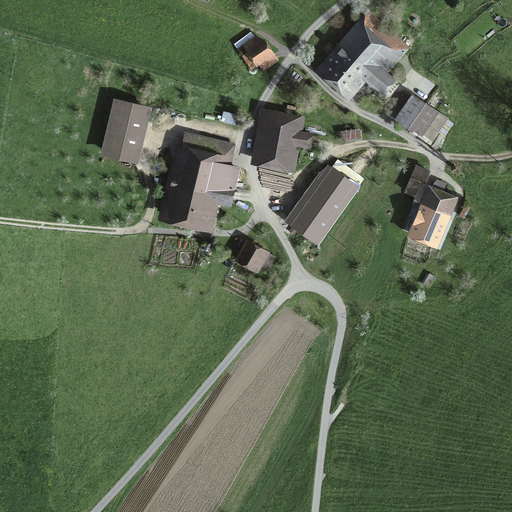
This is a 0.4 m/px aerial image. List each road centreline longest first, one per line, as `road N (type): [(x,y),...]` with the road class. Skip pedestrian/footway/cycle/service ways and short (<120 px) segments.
road 1 (unclassified): [(348,0),(291,56),(257,109),(248,144),(263,202),(302,284)]
road 2 (unclassified): [(302,284),(282,296),(93,511)]
road 3 (track): [(0,221),(214,237),(268,213)]
road 4 (track): [(511,154),(443,160),(356,112),(291,56)]
road 5 (unclassified): [(315,511),(341,314),(324,288),(302,284)]
road 6 (track): [(263,202),(353,145),(430,152)]
